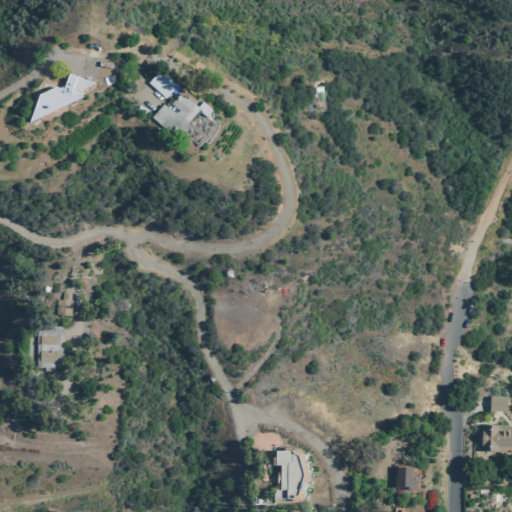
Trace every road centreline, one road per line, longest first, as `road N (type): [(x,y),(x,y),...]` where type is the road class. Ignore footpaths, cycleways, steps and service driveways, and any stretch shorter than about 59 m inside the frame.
road 1 (residential): [(455,511),(446,380),(463,300)]
road 2 (track): [(463,300),(476,240),(511,169)]
